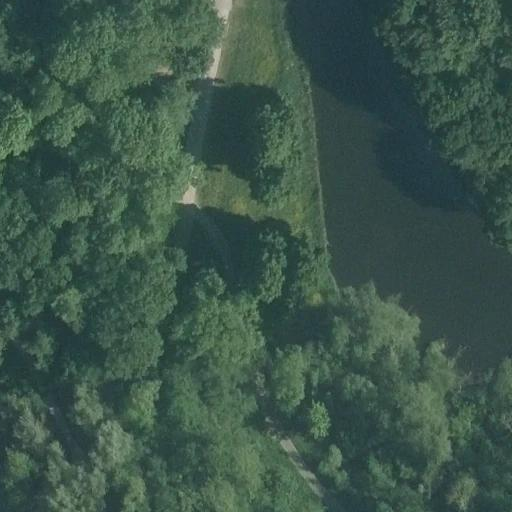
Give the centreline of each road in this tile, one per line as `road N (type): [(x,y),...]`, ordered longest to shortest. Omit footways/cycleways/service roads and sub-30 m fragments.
road 1 (unknown): [(174,511),(166,339),(200,77),(198,25)]
road 2 (unknown): [(200,77),(0,76)]
